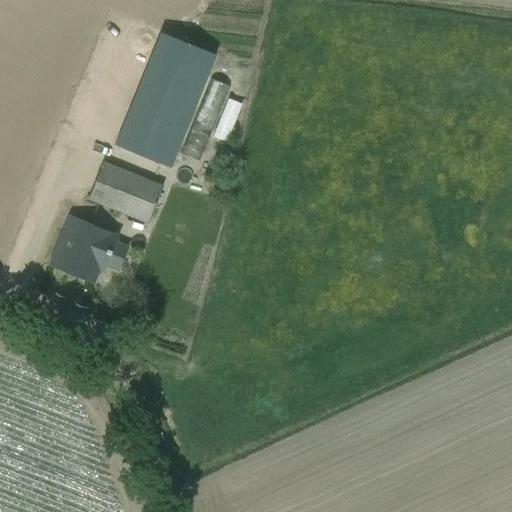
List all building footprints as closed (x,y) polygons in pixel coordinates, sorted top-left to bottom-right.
[(157,26),(112,140),(168,161),(212,48),(157,26)] [(212,93),(196,127),(193,126),(181,151),(195,158),(223,98),(212,93)] [(213,136),(226,141),(241,104),(228,99),(213,136)] [(219,148),(208,192),(219,196),(229,158),(230,151),(219,148)] [(147,224),(162,187),(103,163),(88,200),(147,224)] [(58,266),(90,279),(96,265),(102,267),(114,238),(70,220),(58,250),(64,252),(58,266)]
